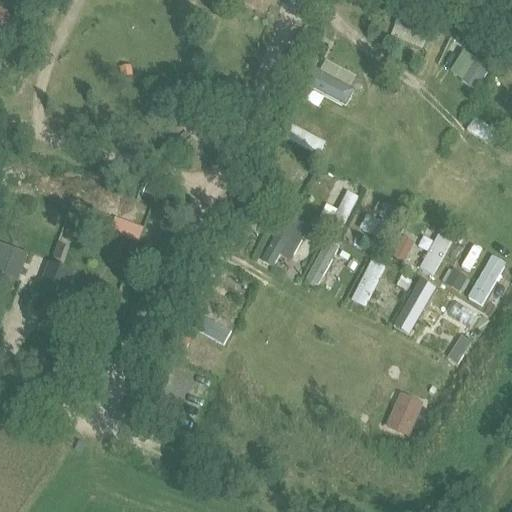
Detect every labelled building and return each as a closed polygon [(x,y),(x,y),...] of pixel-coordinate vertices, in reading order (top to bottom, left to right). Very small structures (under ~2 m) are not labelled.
[(316,83),(341,96),(349,80),(337,74),(324,67),(316,83)] [(262,167),(253,183),(267,192),(277,176),(262,167)] [(161,190),(147,184),(142,198),(156,204),(161,190)] [(351,229),(366,201),(355,195),(341,223),(351,229)] [(130,231),(144,237),(155,212),(140,206),(130,231)] [(272,228),(276,221),(265,215),(261,222),(272,228)] [(263,262),(273,268),(284,249),(293,254),(308,227),(289,216),(263,262)] [(300,261),(314,268),(326,248),(312,240),(300,261)] [(29,258),(3,248),(0,257),(0,279),(19,286),(29,258)] [(38,293),(51,298),(42,323),(75,336),(87,304),(67,297),(75,274),(48,266),(38,293)] [(384,292),(415,306),(420,296),(389,282),(384,292)] [(208,303),(239,318),(245,307),(214,291),(208,303)] [(152,349),(181,363),(190,342),(162,329),(152,349)] [(149,378),(155,367),(148,363),(142,375),(149,378)]
